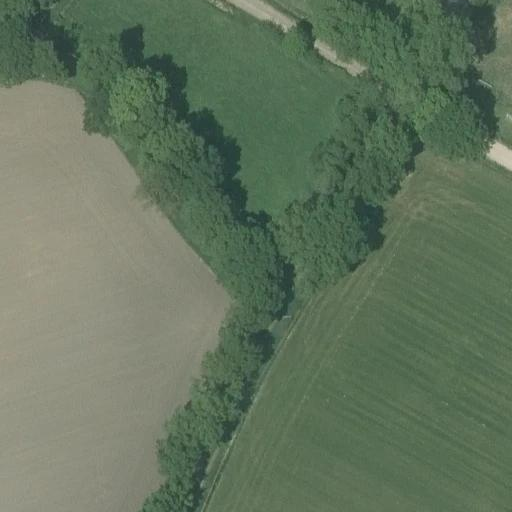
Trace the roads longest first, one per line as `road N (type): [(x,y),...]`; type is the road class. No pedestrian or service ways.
road 1 (track): [(389,88),(253,335),(176,511)]
road 2 (track): [(237,0),(399,96)]
road 3 (track): [(511,161),(399,96)]
